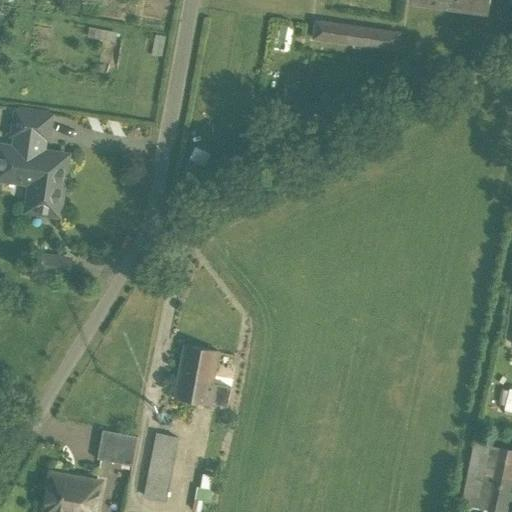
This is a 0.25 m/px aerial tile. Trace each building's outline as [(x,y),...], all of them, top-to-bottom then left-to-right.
[(491,0),(412,0),(413,1),(489,12),(491,0)] [(401,32),(317,20),(314,37),(398,49),(401,32)] [(51,109),(20,105),(19,109),(17,108),(14,134),(17,134),(46,138),(49,139),(53,113),(51,113),(51,109)] [(46,138),(17,134),(15,146),(1,144),(0,154),(0,173),(21,176),(20,177),(33,179),(28,209),(60,213),(69,154),(45,150),(46,138)] [(193,172),(181,170),(177,189),(189,192),(193,172)] [(53,257),(44,256),(42,269),(51,270),(53,257)] [(71,260),(53,257),(51,270),(69,273),(71,260)] [(220,350),(187,344),(177,396),(215,403),(229,406),(233,386),(213,382),(220,350)] [(139,435),(104,429),(98,458),(134,464),(139,435)] [(179,436),(159,432),(154,456),(174,460),(179,436)] [(511,448),(476,443),(463,502),(510,511),(511,501),(511,448)] [(174,460),(154,456),(147,495),(166,499),(174,460)] [(96,511),(102,481),(52,472),(51,476),(48,478),(47,486),(49,489),(44,511),(96,511)]
